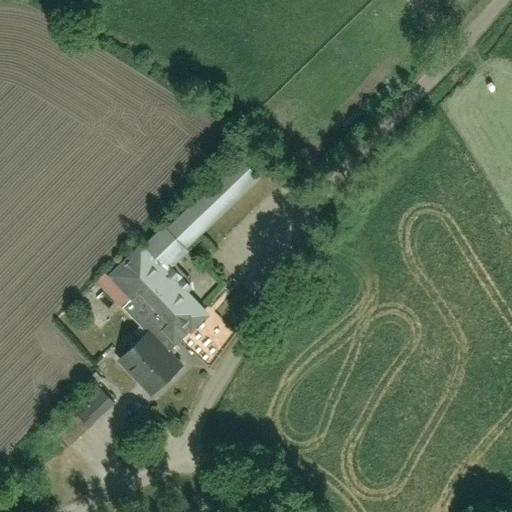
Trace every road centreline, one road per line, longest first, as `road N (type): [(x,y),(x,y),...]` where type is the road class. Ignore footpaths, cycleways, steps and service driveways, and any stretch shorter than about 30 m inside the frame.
road 1 (residential): [(502,0),(326,203),(183,455)]
road 2 (residential): [(183,455),(167,472),(79,511)]
